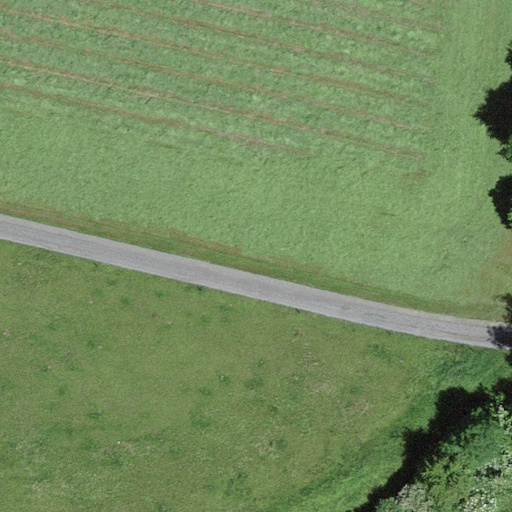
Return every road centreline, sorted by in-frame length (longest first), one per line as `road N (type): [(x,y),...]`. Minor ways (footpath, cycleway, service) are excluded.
road 1 (unclassified): [(0,229),(354,311),(511,335)]
road 2 (track): [(511,372),(376,511)]
